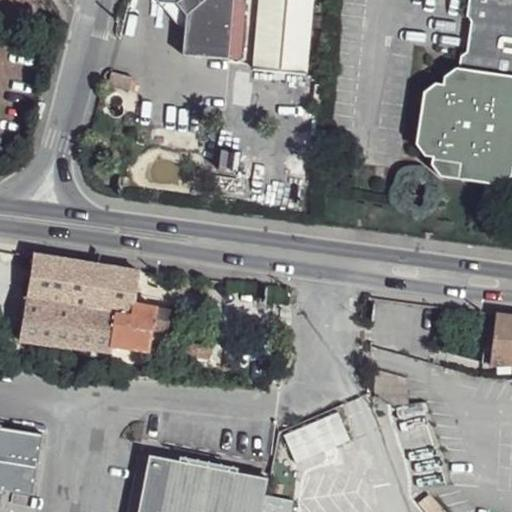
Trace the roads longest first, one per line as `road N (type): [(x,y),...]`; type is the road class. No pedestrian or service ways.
road 1 (primary): [(0,228),(511,295)]
road 2 (primary): [(511,272),(82,214)]
road 3 (residential): [(93,0),(56,151)]
